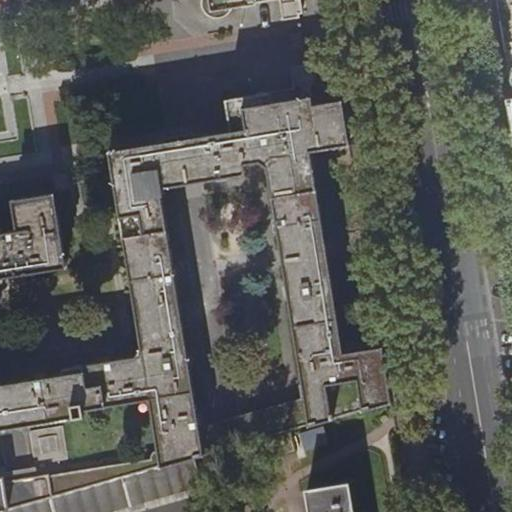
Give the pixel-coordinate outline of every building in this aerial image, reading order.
[(391,402),(382,348),(343,354),(310,151),(352,142),(342,100),(312,104),(309,86),(313,85),(311,68),(306,68),(306,64),(291,67),(293,89),(225,99),(232,131),(109,151),(141,347),(136,356),(111,360),(110,356),(97,358),(99,362),(63,368),(63,374),(45,376),(45,373),(34,375),(34,379),(0,384),(0,0),(200,0),(200,3),(201,12),(205,16),(213,21),(222,20),(228,16),(232,7),(280,1),(282,22),(299,18),(297,14),(301,13),(299,0),(0,0),(0,511),(193,458),(266,437),(292,430),(391,402)] [(11,198),(14,229),(0,231),(0,278),(67,268),(54,193),(11,198)] [(292,430),(266,437),(271,457),(298,450),(292,430)] [(193,458),(0,511),(108,511),(203,485),(193,458)] [(351,511),(349,493),(306,500),(307,511),(351,511)]
